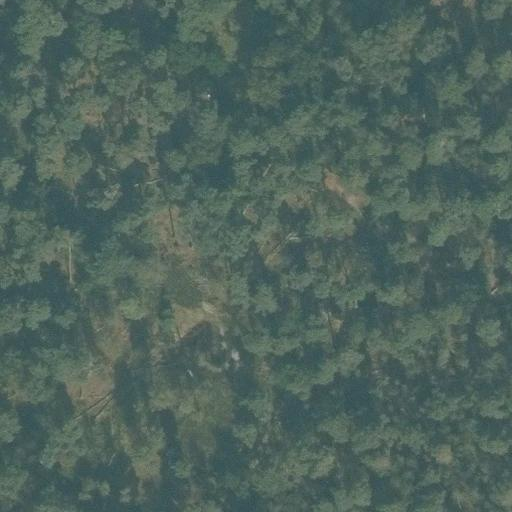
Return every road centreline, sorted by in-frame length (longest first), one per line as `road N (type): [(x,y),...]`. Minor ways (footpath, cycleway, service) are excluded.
road 1 (track): [(236,511),(370,230)]
road 2 (track): [(475,0),(370,230)]
